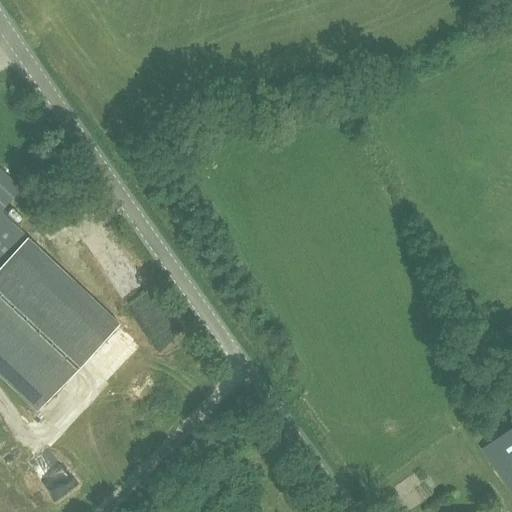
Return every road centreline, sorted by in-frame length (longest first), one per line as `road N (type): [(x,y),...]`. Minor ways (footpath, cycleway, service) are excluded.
road 1 (unclassified): [(347,511),(0,13)]
road 2 (track): [(243,366),(100,511)]
road 3 (track): [(0,404),(20,435),(39,442),(62,430),(133,347)]
